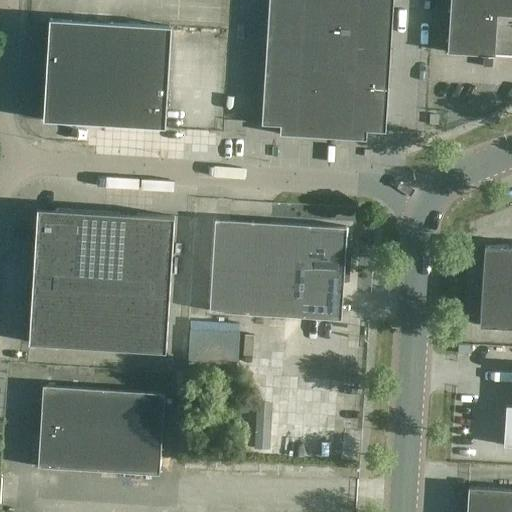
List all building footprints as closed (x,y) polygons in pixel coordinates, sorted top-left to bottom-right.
[(268,0),(261,124),(280,126),(279,135),(366,139),(366,131),(386,132),(393,0),(268,0)] [(482,66),(492,67),(493,55),(511,56),(511,0),(450,0),(447,51),(446,50),(446,52),(483,54),(482,66)] [(43,120),(104,124),(110,23),(49,19),(43,120)] [(110,23),(104,124),(165,128),(171,26),(110,23)] [(29,343),(166,351),(175,216),(56,209),(37,226),(36,226),(29,343)] [(209,311),(341,319),(347,227),(215,219),(209,311)] [(479,326),(511,327),(511,245),(484,244),(479,326)] [(38,466),(159,474),(164,393),(43,385),(38,466)] [(511,404),(506,405),(503,446),(511,446),(511,404)] [(511,511),(511,489),(468,487),(466,511),(511,511)]
